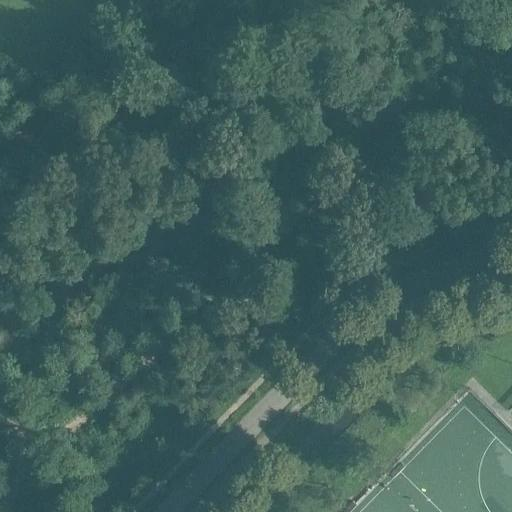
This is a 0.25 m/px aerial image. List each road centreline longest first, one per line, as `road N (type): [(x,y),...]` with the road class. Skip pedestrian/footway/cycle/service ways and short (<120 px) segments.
road 1 (unknown): [(511,145),(432,159),(300,220),(26,459),(4,511)]
road 2 (unclassified): [(169,511),(375,307),(443,271),(511,252)]
